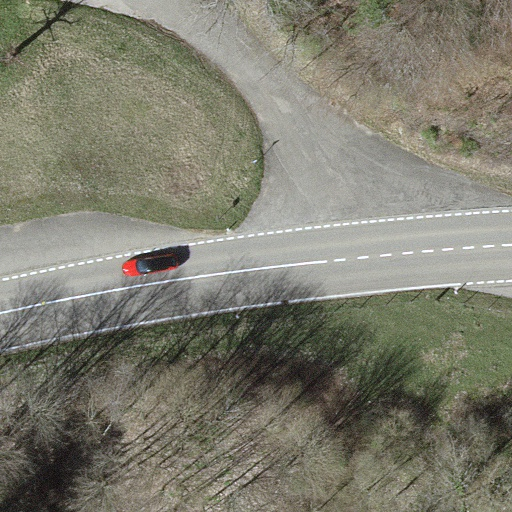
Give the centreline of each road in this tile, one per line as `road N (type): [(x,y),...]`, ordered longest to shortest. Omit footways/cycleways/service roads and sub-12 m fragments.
road 1 (primary): [(511,245),(212,274),(0,312)]
road 2 (track): [(407,250),(335,161),(176,0)]
